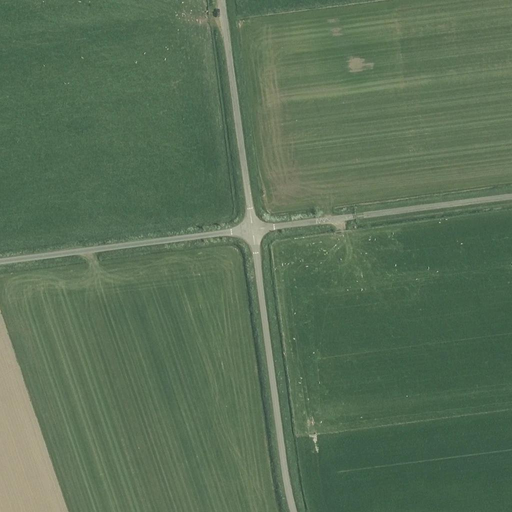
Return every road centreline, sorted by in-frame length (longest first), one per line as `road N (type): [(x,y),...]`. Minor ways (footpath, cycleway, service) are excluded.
road 1 (unclassified): [(288,511),(253,227)]
road 2 (unclassified): [(253,227),(511,194)]
road 3 (unclassified): [(0,259),(253,227)]
road 4 (unclassified): [(253,227),(222,0)]
